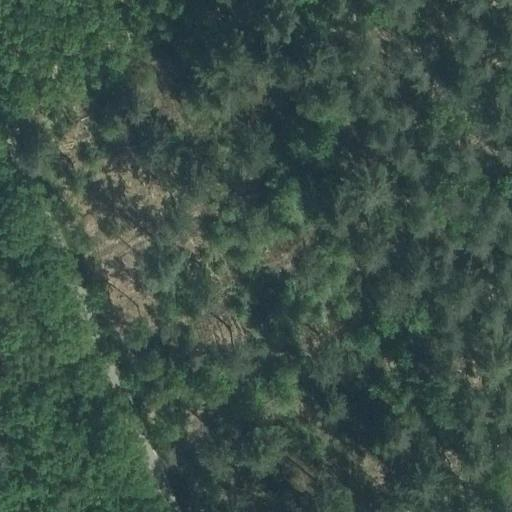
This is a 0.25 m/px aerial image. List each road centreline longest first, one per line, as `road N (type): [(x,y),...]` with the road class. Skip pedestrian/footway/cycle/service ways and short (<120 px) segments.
road 1 (unknown): [(172,511),(0,123)]
road 2 (track): [(223,0),(0,116)]
